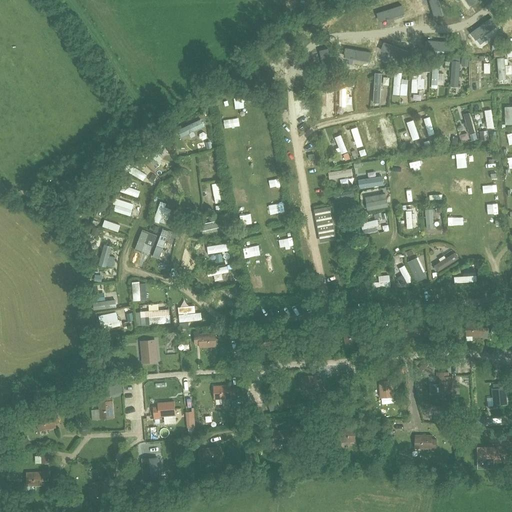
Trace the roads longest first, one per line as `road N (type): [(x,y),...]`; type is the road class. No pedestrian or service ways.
road 1 (track): [(296,149),(334,120),(511,86)]
road 2 (track): [(354,307),(365,269),(383,253),(397,244),(461,237)]
road 3 (track): [(178,282),(192,195),(188,161),(178,158)]
